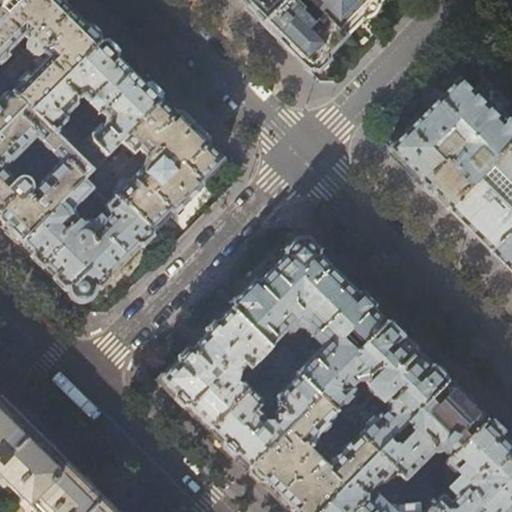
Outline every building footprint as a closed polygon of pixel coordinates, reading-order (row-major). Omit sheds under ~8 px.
[(0,0),(0,21),(6,16),(2,12),(3,10),(3,7),(1,7),(1,0),(0,0),(9,0),(15,6),(21,0),(0,0)] [(59,0),(21,0),(15,6),(6,16),(0,21),(0,83),(24,107),(29,112),(100,41),(72,13),(59,0)] [(236,0),(261,24),(285,0),(236,0)] [(311,2),(308,0),(285,0),(261,24),(278,41),(278,42),(285,49),(287,52),(288,51),(307,70),(309,70),(315,67),(318,71),(328,61),(324,57),(329,52),(345,36),(323,14),(314,24),(306,15),(300,14),(311,2)] [(308,0),(311,2),(323,14),(345,36),(364,17),(371,15),(374,13),(376,8),(377,3),(379,2),(377,0),(308,0)] [(98,164),(119,142),(161,101),(135,75),(100,41),(29,112),(90,172),(98,164)] [(387,149),(421,182),(448,209),(511,144),(511,131),(459,78),(387,149)] [(0,131),(24,107),(0,83),(0,131)] [(161,101),(119,142),(132,155),(137,150),(144,157),(141,169),(128,181),(122,180),(117,182),(98,164),(90,172),(99,181),(113,195),(151,231),(169,213),(170,213),(186,197),(200,183),(199,182),(221,160),(206,146),(207,145),(195,133),(175,113),(174,114),(161,101)] [(0,223),(20,243),(90,172),(29,112),(24,107),(0,131),(0,223)] [(511,144),(448,209),(467,228),(491,251),(511,229),(511,144)] [(99,181),(90,172),(20,243),(52,275),(78,300),(84,301),(91,294),(90,293),(115,267),(151,231),(113,195),(102,207),(106,216),(87,235),(84,233),(81,232),(77,232),(71,225),(76,220),(73,210),(91,193),(92,191),(92,188),(99,181)] [(511,229),(491,251),(511,272),(511,229)] [(261,278),(229,309),(269,348),(298,318),(323,343),(294,373),(315,394),(385,323),(348,286),(300,238),(261,278)] [(270,350),(269,348),(229,309),(196,343),(159,380),(185,406),(208,430),(249,388),(243,382),(237,383),(237,382),(233,378),(245,366),(250,371),(270,350)] [(415,353),(385,323),(315,394),(318,397),(334,413),(342,405),(344,406),(345,406),(350,402),(350,400),(349,397),(350,396),(352,395),(353,392),(353,391),(350,388),(356,382),(364,381),(387,404),(371,419),(370,418),(367,419),(364,423),(364,425),(364,427),(356,435),(375,453),(445,382),(415,353)] [(274,354),(278,358),(288,368),(295,361),(294,356),(285,347),(280,346),(274,354)] [(294,373),(288,368),(278,358),(272,365),(290,382),(274,397),(274,404),(277,407),(272,413),(272,419),(270,421),(266,422),(263,419),(263,414),(257,409),(260,406),(260,400),(249,388),(208,430),(228,449),(248,468),(318,397),(315,394),(294,373)] [(466,403),(445,382),(375,453),(393,472),(403,481),(433,451),(434,452),(435,453),(440,452),(447,459),(484,421),(466,403)] [(291,511),(317,511),(375,453),(356,435),(334,413),(318,397),(248,468),(275,496),(291,511)] [(112,511),(85,485),(32,433),(0,400),(0,479),(33,511),(112,511)] [(511,511),(511,448),(484,421),(447,459),(444,462),(445,465),(453,472),(457,472),(464,466),(472,475),(450,498),(443,493),(441,492),(439,492),(437,493),(426,505),(433,511),(511,511)] [(383,483),(393,472),(375,453),(317,511),(433,511),(426,505),(420,498),(410,508),(395,508),(393,510),(392,509),(388,511),(380,511),(367,499),(369,490),(378,482),(381,483),(383,483)]
